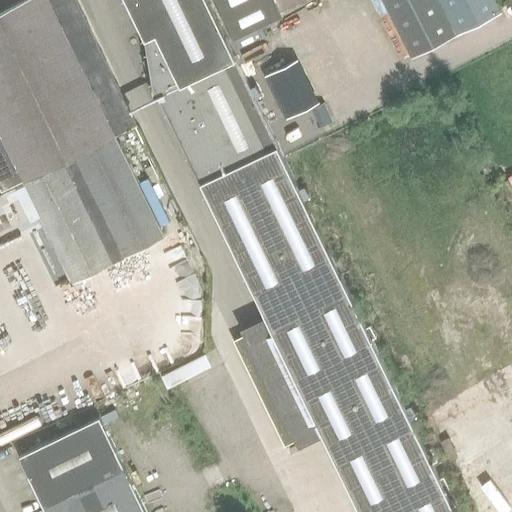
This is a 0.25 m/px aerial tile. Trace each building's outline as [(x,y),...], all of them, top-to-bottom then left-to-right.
[(24,0),(0,0),(0,153),(80,114),(24,0)] [(206,0),(125,0),(144,37),(153,95),(153,96),(153,97),(158,94),(200,180),(262,309),(268,322),(233,339),(284,445),(320,428),(360,511),(455,511),(340,273),(234,55),(234,56),(206,0)] [(272,0),(218,0),(235,35),(280,14),(272,0)] [(500,12),(493,0),(377,0),(407,59),(500,12)] [(329,40),(290,56),(309,102),(347,86),(329,40)] [(324,103),(312,108),(315,115),(313,116),(319,128),(333,122),(324,103)] [(114,136),(23,180),(73,281),(163,236),(114,136)] [(205,353),(161,375),(167,387),(210,365),(205,353)] [(146,511),(100,416),(19,454),(47,511),(146,511)]
